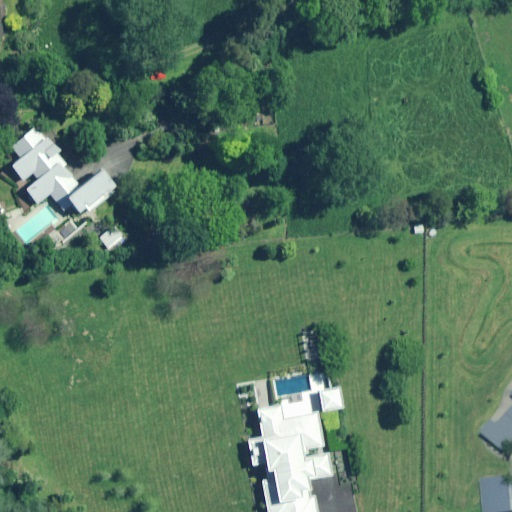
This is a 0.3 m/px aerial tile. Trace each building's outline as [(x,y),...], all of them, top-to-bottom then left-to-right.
[(64,197),(79,185),(53,155),(57,152),(35,126),(10,147),(19,157),(10,166),(22,181),(32,173),(37,179),(24,189),(37,204),(49,194),(57,203),(62,210),(69,204),(64,197)] [(64,197),(69,204),(77,213),(83,207),(87,212),(115,189),(98,169),(79,185),(64,197)] [(3,200),(0,200),(0,217),(9,213),(3,200)] [(122,236),(114,226),(99,238),(106,248),(122,236)] [(341,387),(317,391),(321,412),(344,408),(341,387)] [(304,451),(321,448),(312,393),(287,397),(289,405),(255,411),(259,439),(244,442),(249,468),(262,466),(264,481),(258,482),(263,511),(314,511),(312,497),(307,498),(304,482),(330,478),(326,455),(322,456),(322,454),(305,457),(304,451)] [(511,414),(505,422),(501,418),(488,432),(508,450),(511,445),(511,414)] [(511,511),(511,476),(487,478),(489,511),(511,511)]
